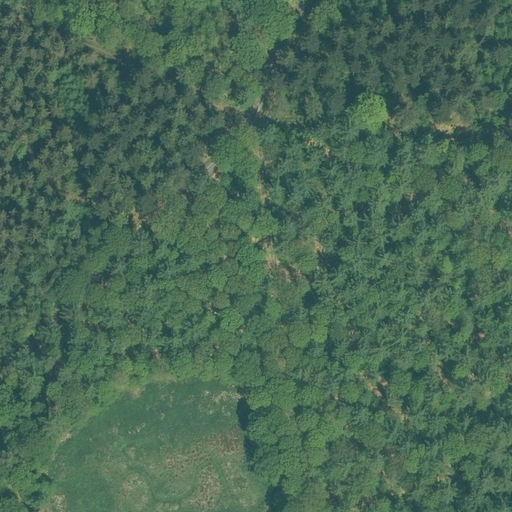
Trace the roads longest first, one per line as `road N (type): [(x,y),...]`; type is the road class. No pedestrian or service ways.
road 1 (unclassified): [(0,378),(235,142),(303,0)]
road 2 (track): [(0,6),(252,120)]
road 3 (track): [(252,120),(281,345)]
road 4 (track): [(252,120),(460,135)]
road 5 (track): [(281,345),(299,479)]
